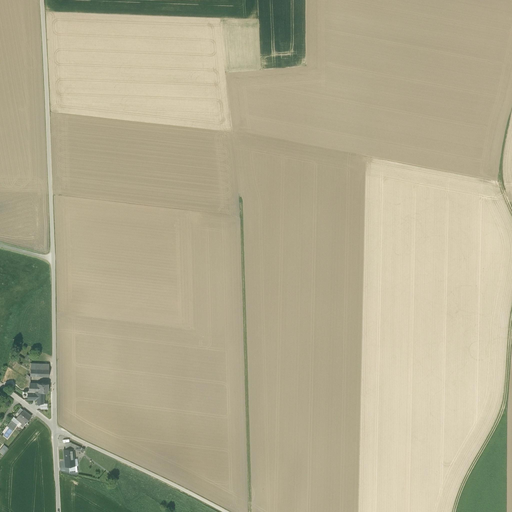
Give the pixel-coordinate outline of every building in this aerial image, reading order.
[(30,376),(49,376),(49,368),(43,368),(34,368),(34,364),(31,363),(30,376)] [(22,394),(27,399),(28,392),(25,390),(26,389),(27,387),(22,384),(22,383),(17,389),(23,393),(22,394)] [(35,391),(38,391),(38,383),(30,383),(28,391),(35,391)] [(38,383),(38,391),(44,392),(48,392),(48,383),(38,383)] [(27,399),(27,400),(37,400),(37,403),(40,403),(43,403),(44,392),(38,391),(35,391),(28,391),(28,392),(27,399)] [(16,413),(20,416),(24,411),(20,407),(16,413)] [(21,426),(23,427),(32,417),(24,411),(20,416),(17,420),(20,422),(22,425),(21,426)] [(7,426),(13,431),(20,422),(17,420),(13,417),(7,426)] [(81,447),(70,443),(71,445),(73,445),(73,448),(80,451),(81,447)] [(0,451),(4,454),(9,448),(4,444),(0,449),(0,451)] [(73,448),(68,449),(68,446),(65,446),(65,449),(64,449),(65,461),(74,460),(73,448)]
